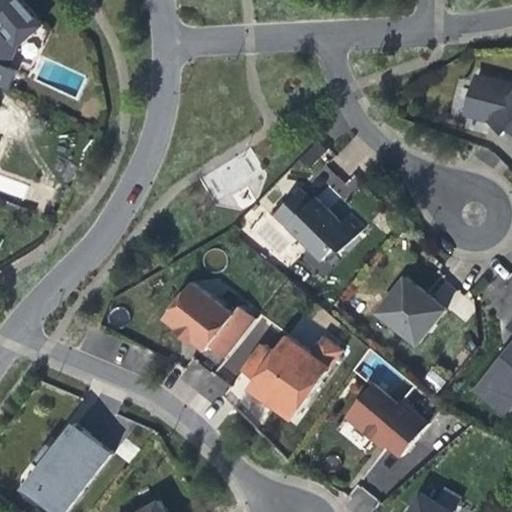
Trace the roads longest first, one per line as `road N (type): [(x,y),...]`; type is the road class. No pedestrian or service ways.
road 1 (residential): [(170,42),(165,115),(147,175),(101,245),(21,330)]
road 2 (residential): [(284,511),(171,400),(21,330)]
road 3 (residential): [(477,213),(366,124),(328,33)]
road 4 (residential): [(328,33),(170,42)]
